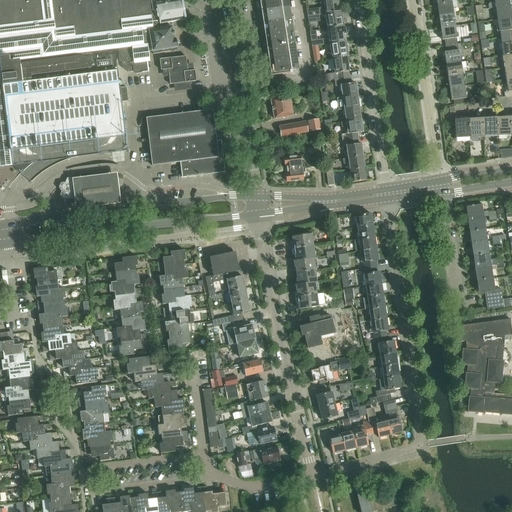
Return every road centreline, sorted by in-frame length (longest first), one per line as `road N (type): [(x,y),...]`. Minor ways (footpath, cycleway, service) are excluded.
road 1 (residential): [(325,474),(417,448),(387,201)]
road 2 (residential): [(259,215),(312,478)]
road 3 (residential): [(206,454),(88,469),(91,491),(209,477)]
road 4 (secondary): [(4,245),(259,215)]
road 5 (secondary): [(256,195),(3,225)]
road 6 (residential): [(385,189),(358,0)]
road 7 (residential): [(440,181),(414,0)]
road 8 (residential): [(224,91),(307,75),(296,0)]
